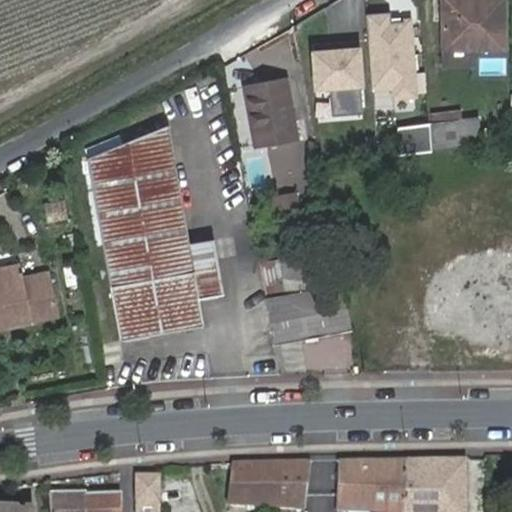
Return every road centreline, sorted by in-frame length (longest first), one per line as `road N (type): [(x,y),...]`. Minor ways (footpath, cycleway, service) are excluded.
road 1 (primary): [(511,414),(200,424),(0,448)]
road 2 (residential): [(292,0),(0,160)]
road 3 (track): [(0,109),(196,0)]
